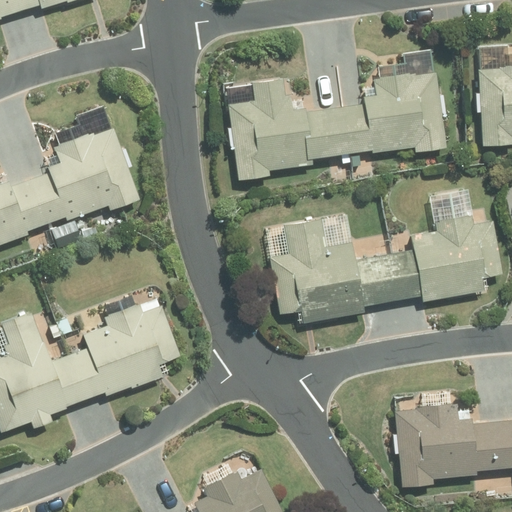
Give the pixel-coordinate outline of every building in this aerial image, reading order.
[(0,0),(0,17),(58,0),(0,0)] [(511,65),(480,67),(482,142),(511,140),(511,65)] [(230,102),(241,176),(271,172),(271,168),(314,161),(313,156),(414,141),(416,150),(446,145),(435,67),(376,76),(378,92),(365,94),(366,102),(309,111),(308,102),(288,105),(283,75),(253,80),(255,98),(230,102)] [(0,239),(107,201),(109,208),(140,197),(114,125),(56,146),(64,166),(2,189),(0,183),(0,239)] [(272,256),(282,311),(303,307),(305,319),(367,308),(366,302),(423,292),(424,297),(487,286),(485,275),(500,272),(491,220),(478,223),(476,211),(436,218),(438,230),(414,234),(416,247),(357,257),(354,238),(328,242),(323,216),(284,223),(290,253),(272,256)] [(0,355),(0,420),(3,427),(33,416),(36,423),(52,417),(49,410),(185,361),(163,301),(144,308),(141,300),(104,314),(106,321),(82,330),(88,345),(50,358),(32,309),(1,320),(13,351),(0,355)] [(393,405),(400,484),(436,481),(435,476),(478,472),(477,467),(511,463),(511,413),(460,419),(458,399),(393,405)] [(286,511),(262,465),(245,474),(241,465),(204,484),(209,493),(198,498),(204,509),(197,511),(286,511)]
